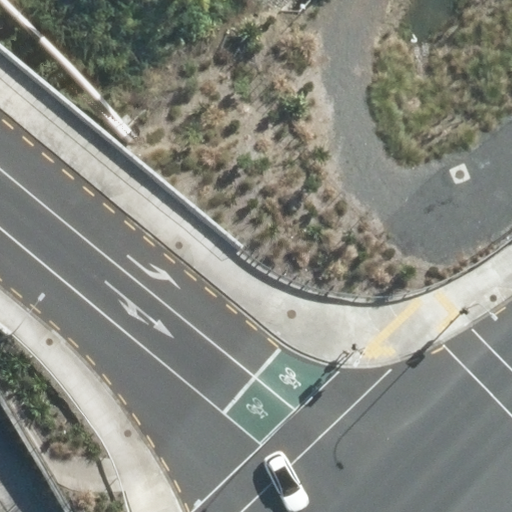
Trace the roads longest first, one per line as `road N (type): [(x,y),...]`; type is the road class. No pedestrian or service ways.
road 1 (tertiary): [(319,511),(0,199)]
road 2 (track): [(368,0),(350,59),(368,171),(392,191),(449,184),(511,160)]
road 3 (primary): [(365,511),(511,363)]
